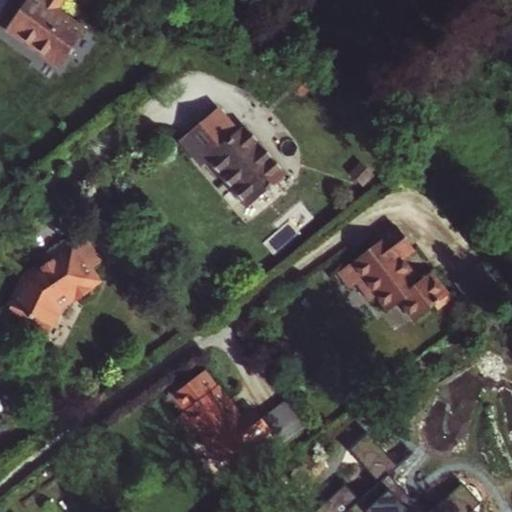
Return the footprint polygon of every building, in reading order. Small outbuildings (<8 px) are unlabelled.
[(46,0),(45,3),(41,0),(28,0),(7,30),(60,68),(86,32),(58,11),(66,0),(46,0)] [(217,110),(181,140),(200,163),(206,158),(246,204),(282,173),(243,127),(237,133),(217,110)] [(373,175),(361,164),(350,175),(361,186),(373,175)] [(419,280),(411,270),(402,257),(413,248),(395,224),(368,245),(370,247),(345,266),(357,282),(370,298),(375,294),(386,309),(399,300),(413,318),(434,302),(441,297),(444,301),(450,296),(430,271),(422,277),(419,280)] [(92,232),(80,239),(96,263),(108,255),(92,232)] [(67,299),(77,292),(81,290),(84,292),(97,283),(95,280),(99,278),(104,274),(96,263),(80,239),(76,233),(48,251),(51,255),(54,258),(43,265),(38,263),(30,269),(14,304),(55,323),(67,299)] [(54,258),(51,255),(38,263),(43,265),(54,258)] [(345,266),(338,272),(350,288),(357,282),(345,266)] [(414,267),(411,270),(419,280),(422,277),(414,267)] [(224,402),(228,399),(217,384),(216,385),(203,369),(171,394),(184,410),(179,414),(193,433),(198,430),(221,460),(236,449),(239,453),(271,429),(252,406),(241,415),(235,406),(231,410),(224,402)] [(0,420),(11,412),(1,399),(13,390),(0,372),(0,420)] [(235,406),(228,399),(224,402),(231,410),(235,406)] [(473,511),(484,505),(466,481),(424,511),(393,470),(397,467),(370,431),(350,446),(377,483),(360,496),(350,482),(309,511),(473,511)]
